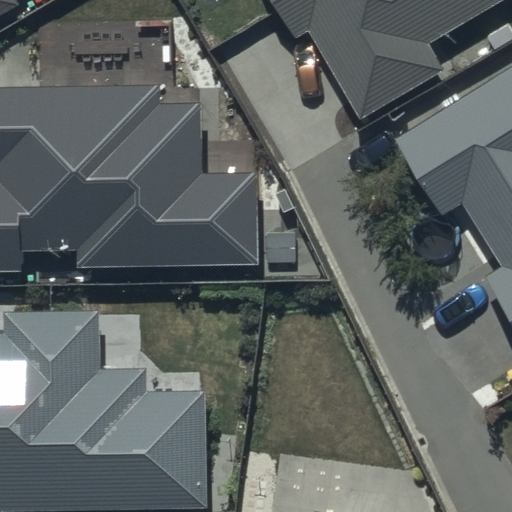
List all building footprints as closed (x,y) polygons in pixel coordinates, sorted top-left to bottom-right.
[(0,0),(0,13),(16,4),(13,0),(0,0)] [(275,0),(297,37),(308,30),(361,120),(445,70),(429,44),(502,0),(275,0)] [(511,68),(395,140),(441,215),(460,203),(500,268),(486,277),(511,319),(511,68)] [(160,85),(0,88),(0,268),(22,268),(22,248),(78,247),(79,266),(259,263),(257,171),(202,172),(201,102),(160,103),(160,85)] [(100,310),(3,312),(3,333),(0,333),(0,510),(206,506),(204,389),(147,390),(146,368),(101,369),(100,310)]
